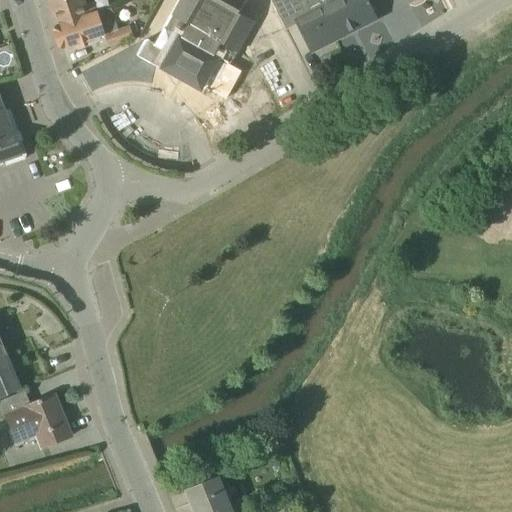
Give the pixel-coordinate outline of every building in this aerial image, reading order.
[(49,0),(48,0),(57,26),(100,11),(96,1),(87,4),(85,0),(49,0)] [(162,69),(198,89),(201,85),(213,91),(227,65),(232,68),(256,26),(238,15),(245,2),(242,0),(182,0),(165,31),(163,29),(155,44),(146,39),(81,73),(91,92),(105,86),(120,83),(136,82),(148,84),(157,68),(161,70),(162,69)] [(270,0),(276,12),(284,27),(295,21),(311,52),(335,39),(319,8),(321,7),(317,0),(270,0)] [(319,8),(335,39),(376,18),(366,0),(317,0),(321,7),(319,8)] [(116,29),(110,12),(109,8),(100,11),(57,26),(55,26),(52,31),(58,47),(63,49),(64,49),(64,48),(104,34),(108,46),(132,38),(128,25),(116,29)] [(213,91),(226,98),(240,72),(232,68),(227,65),(213,91)] [(0,162),(4,161),(6,165),(24,159),(26,155),(10,109),(4,111),(0,100),(0,162)] [(0,396),(21,388),(0,338),(0,396)] [(31,404),(25,390),(0,400),(0,415),(1,419),(7,417),(17,442),(36,435),(42,448),(71,436),(54,395),(31,404)] [(194,511),(231,511),(217,478),(185,490),(194,511)]
